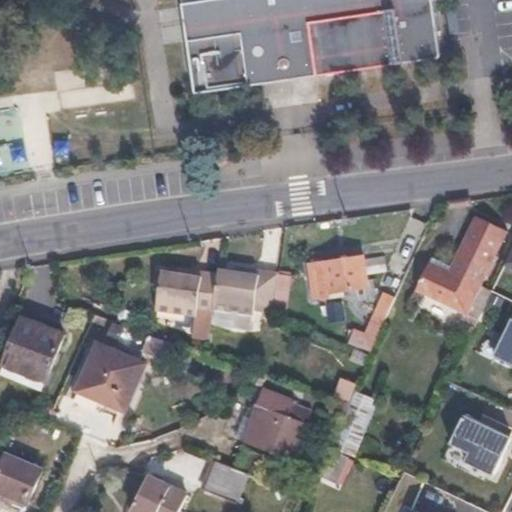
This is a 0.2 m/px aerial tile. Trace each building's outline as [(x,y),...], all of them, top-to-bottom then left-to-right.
[(429,0),(193,0),(209,101),(439,67),(429,0)] [(471,333),(485,304),(473,298),(500,241),(471,228),(439,292),(419,282),(409,303),(471,333)] [(511,245),(501,269),(511,274),(511,245)] [(371,288),(366,259),(322,266),(325,288),(330,287),(331,295),(371,288)] [(279,316),(283,277),(263,276),(263,281),(223,277),(223,281),(219,321),(220,331),(256,334),(257,318),(258,318),(261,315),(279,316)] [(203,319),(215,320),(220,281),(206,280),(206,284),(165,280),(162,323),(202,326),(203,319)] [(389,321),(399,298),(386,293),(377,316),(389,321)] [(66,334),(24,318),(2,373),(42,392),(66,334)] [(511,324),(510,324),(492,362),(511,371),(511,324)] [(167,343),(148,336),(143,345),(164,352),(167,343)] [(147,365),(100,344),(74,400),(104,413),(108,404),(126,412),(147,365)] [(379,400),(363,392),(340,447),(359,458),(368,439),(363,435),(379,400)] [(255,446),(276,455),(290,424),(285,422),(288,416),(260,405),(253,420),(259,423),(256,430),(261,432),(255,446)] [(462,421),(449,449),(468,458),(463,468),(493,483),(502,465),(500,464),(509,443),(462,421)] [(265,480),(276,455),(255,446),(245,472),(265,480)] [(5,461),(0,459),(0,493),(28,506),(43,468),(8,453),(5,461)] [(330,454),(325,477),(344,481),(349,458),(330,454)] [(236,511),(251,511),(265,480),(245,472),(211,458),(198,481),(233,497),(228,509),(236,511)] [(134,511),(182,511),(184,509),(190,498),(151,478),(133,511),(134,511)]
